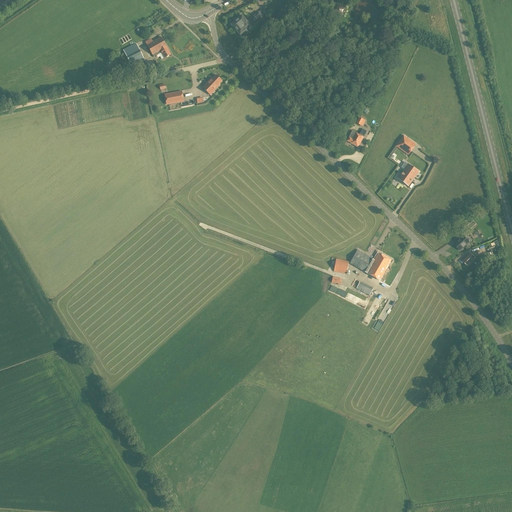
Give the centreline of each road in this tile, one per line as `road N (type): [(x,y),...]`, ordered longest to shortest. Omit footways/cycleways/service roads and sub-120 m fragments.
road 1 (unclassified): [(511,362),(417,239),(225,57)]
road 2 (primary): [(511,231),(453,0)]
road 3 (track): [(348,278),(201,225)]
road 4 (track): [(0,110),(150,77)]
